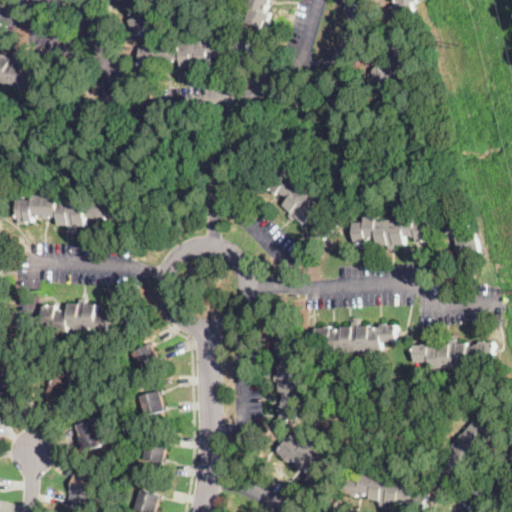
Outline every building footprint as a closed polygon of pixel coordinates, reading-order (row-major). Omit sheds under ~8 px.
[(151,0),(156,10),(151,12),(157,26),(140,33),(138,26),(134,28),(131,20),(137,18),(133,8),(131,9),(129,5),(131,4),(129,0),(151,0)] [(272,0),(269,12),(273,13),(271,21),(272,21),(270,28),(248,21),(252,7),(247,6),(249,0),(272,0)] [(419,0),(420,1),(415,2),(419,18),(401,23),(397,7),(400,7),(398,0),(419,0)] [(235,34),(235,40),(251,38),(252,57),(244,57),(244,61),(236,61),(236,55),(229,56),(229,57),(219,58),(219,57),(212,57),(213,65),(201,66),(202,72),(196,72),(195,67),(184,67),(183,60),(159,62),(159,67),(151,68),(150,65),(147,65),(146,63),(143,63),(142,47),(157,46),(157,41),(182,39),(183,43),(188,43),(188,42),(204,41),(204,42),(210,41),(209,36),(235,34)] [(412,42),(419,48),(421,49),(410,62),(414,66),(399,83),(395,80),(386,91),(374,82),(388,64),(387,63),(392,57),(393,58),(398,52),(394,48),(399,42),(401,45),(409,36),(411,38),(409,40),(412,42)] [(0,57),(2,58),(3,55),(13,59),(13,60),(19,62),(19,61),(30,64),(29,68),(35,70),(36,68),(40,70),(39,73),(53,78),(49,89),(35,84),(32,90),(12,83),(11,85),(0,81),(1,79),(0,78),(0,57)] [(283,170),(292,179),(296,175),(306,184),(302,188),(306,192),(307,191),(318,201),(317,202),(322,206),(325,203),(335,212),(331,216),(340,224),(325,240),(316,232),(320,228),(315,223),(316,222),(312,218),(306,225),(298,218),(296,220),(291,216),(293,213),(285,205),(291,199),(286,194),(284,195),(281,192),(277,195),(272,190),(274,187),(270,184),(283,170)] [(62,196),(62,201),(68,201),(68,200),(84,200),(84,202),(89,202),(89,196),(115,197),(115,203),(130,203),(130,217),(130,225),(115,225),(115,218),(107,218),(107,220),(98,219),(98,218),(90,218),(90,225),(79,224),(78,230),(72,230),(72,224),(61,224),(61,217),(55,216),(55,218),(45,218),(45,216),(37,216),(37,225),(21,225),(21,219),(19,218),(20,214),(20,213),(21,213),(21,199),(37,200),(37,195),(62,196)] [(418,215),(418,220),(430,219),(430,231),(426,231),(426,242),(418,243),(418,236),(411,237),(411,242),(408,242),(408,244),(397,245),(397,250),(391,250),(391,245),(380,245),(380,237),(369,237),(369,243),(357,244),(356,222),(367,222),(367,217),(379,216),(379,221),(384,221),(384,220),(400,219),(406,220),(406,215),(418,215)] [(470,223),(473,234),(478,233),(484,256),(479,257),(481,268),(460,273),(457,261),(463,260),(462,253),(461,253),(460,250),(459,246),(460,245),(458,238),(452,239),(451,236),(453,235),(451,228),(470,223)] [(99,304),(98,312),(106,312),(106,309),(111,309),(111,306),(116,307),(116,308),(118,308),(118,307),(125,307),(123,329),(113,328),(112,330),(110,330),(110,334),(98,333),(98,328),(92,327),(92,330),(76,329),(76,327),(71,327),(71,332),(58,331),(58,327),(46,326),(46,320),(47,306),(53,306),(53,304),(58,305),(58,307),(59,307),(59,309),(63,310),(63,311),(70,311),(70,303),(81,304),(81,299),(87,300),(87,303),(99,304)] [(361,321),(362,326),(373,325),(373,328),(378,328),(377,327),(383,326),(384,326),(384,324),(389,324),(389,325),(398,324),(399,341),(385,342),(385,349),(369,349),(369,353),(364,353),(364,349),(360,349),(360,352),(352,352),(352,351),(334,351),(334,344),(329,344),(329,345),(319,346),(319,336),(318,328),(327,327),(327,326),(332,326),(332,327),(333,327),(333,329),(344,328),(344,326),(355,326),(355,321),(361,321)] [(297,346),(297,349),(304,349),(305,368),(306,368),(307,385),(305,385),(306,404),(299,405),(300,420),(290,420),(290,422),(283,422),(282,412),(281,412),(280,406),(283,406),(283,401),(285,400),(285,392),(282,393),(281,382),(277,382),(276,375),(281,375),(280,364),(284,364),(283,357),(282,357),(281,352),(279,352),(278,346),(280,346),(279,337),(296,336),(297,346)] [(459,341),(459,343),(470,342),(471,346),(472,346),(478,345),(478,344),(481,344),(481,341),(488,341),(488,342),(496,341),(497,359),(484,359),(484,366),(470,366),(470,370),(463,370),(463,368),(449,369),(449,368),(432,368),(432,361),(417,362),(417,345),(425,345),(424,343),(430,343),(430,344),(432,344),(432,346),(435,346),(435,347),(442,347),(442,344),(453,343),(453,339),(459,339),(459,341)] [(160,361),(145,371),(134,353),(152,343),(163,360),(160,361)] [(16,399),(8,401),(2,378),(13,375),(13,373),(26,370),(31,393),(20,396),(21,398),(16,399)] [(71,402),(70,405),(50,395),(57,381),(59,376),(79,386),(71,402)] [(151,414),(147,415),(142,396),(155,392),(162,391),(167,410),(151,414)] [(493,413),(506,424),(496,437),(493,434),(488,441),(490,443),(480,454),(478,453),(475,457),(476,458),(470,465),(468,463),(459,473),(463,476),(452,488),(443,480),(438,476),(448,465),(443,461),(455,446),(454,445),(465,433),(466,434),(478,420),(483,424),(493,413)] [(102,418),(105,426),(110,425),(111,429),(109,429),(110,433),(105,434),(109,445),(88,451),(80,424),(102,418)] [(296,437),(305,445),(308,441),(328,457),(325,461),(336,471),(325,485),(323,484),(320,487),(309,479),(313,474),(309,471),(304,476),(293,467),(297,461),(293,458),(289,463),(278,454),(293,435),(296,437)] [(167,460),(167,461),(146,459),(149,439),(169,442),(167,460)] [(104,475),(103,478),(96,508),(70,501),(72,492),(71,492),(75,474),(76,475),(79,465),(97,469),(96,473),(104,475)] [(383,476),(384,475),(391,476),(399,478),(399,480),(415,483),(414,490),(431,494),(427,510),(419,508),(419,510),(411,509),(412,504),(401,502),(400,505),(388,502),(389,501),(385,500),(384,501),(372,498),(373,495),(367,493),(366,496),(350,492),(352,487),(348,486),(350,476),(363,479),(365,472),(383,476)] [(158,511),(150,511),(137,508),(142,493),(143,490),(162,495),(158,511)]
